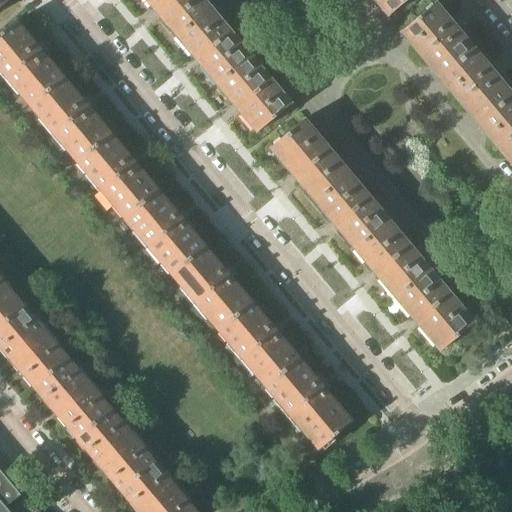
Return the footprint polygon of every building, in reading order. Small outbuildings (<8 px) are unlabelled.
[(205,0),(146,0),(176,36),(211,7),(205,0)] [(375,0),(388,16),(406,0),(375,0)] [(439,77),(474,48),(436,2),(401,31),(439,77)] [(211,7),(176,36),(217,84),(251,55),(211,7)] [(64,78),(41,51),(16,20),(0,33),(0,67),(32,105),(64,78)] [(511,94),(511,92),(474,48),(439,77),(478,123),(511,94)] [(251,55),(217,84),(257,132),(291,103),(251,55)] [(112,135),(89,107),(64,78),(32,105),(80,162),(112,135)] [(511,94),(478,123),(511,163),(511,94)] [(316,201),(350,173),(304,118),(270,147),(316,201)] [(160,192),(136,164),(112,135),(80,162),(127,219),(160,192)] [(390,221),(350,173),(316,201),(356,250),(390,221)] [(208,250),(183,220),(160,192),(127,219),(175,277),(208,250)] [(422,258),(390,221),(356,250),(396,297),(430,268),(422,258)] [(256,307),(208,250),(175,277),(223,334),(256,307)] [(475,322),(430,268),(396,297),(440,350),(475,322)] [(0,326),(24,306),(0,277),(0,326)] [(24,306),(0,326),(0,343),(35,386),(68,358),(24,306)] [(256,307),(223,334),(271,391),(304,364),(256,307)] [(499,313),(485,324),(495,337),(509,326),(499,313)] [(111,410),(68,358),(35,386),(78,437),(111,410)] [(352,421),(304,364),(271,391),(324,456),(352,421)] [(111,410),(78,437),(122,489),(154,461),(111,410)] [(196,511),(154,461),(122,489),(140,511),(196,511)] [(37,511),(36,511),(30,504),(29,505),(30,506),(22,511),(11,511),(7,506),(20,495),(21,495),(0,469),(0,511),(37,511)]
